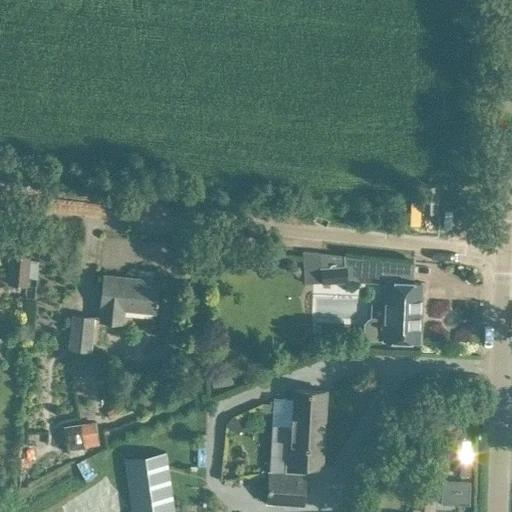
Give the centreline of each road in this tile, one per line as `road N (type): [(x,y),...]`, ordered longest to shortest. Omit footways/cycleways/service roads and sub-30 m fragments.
road 1 (unclassified): [(502,251),(0,201)]
road 2 (unclassified): [(495,511),(502,251)]
road 3 (unclassified): [(502,251),(511,30)]
